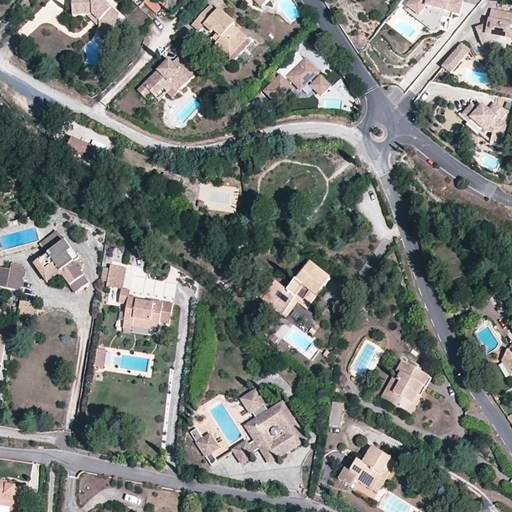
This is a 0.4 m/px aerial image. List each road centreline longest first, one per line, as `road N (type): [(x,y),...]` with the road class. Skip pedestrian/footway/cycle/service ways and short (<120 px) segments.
road 1 (residential): [(379,133),(298,124),(201,152),(128,133),(0,60)]
road 2 (residential): [(511,443),(440,315),(379,133)]
road 3 (residential): [(0,452),(317,511)]
road 4 (residential): [(311,0),(372,87),(379,133)]
road 5 (unknown): [(94,115),(193,2)]
road 6 (residential): [(379,133),(407,138),(511,201)]
